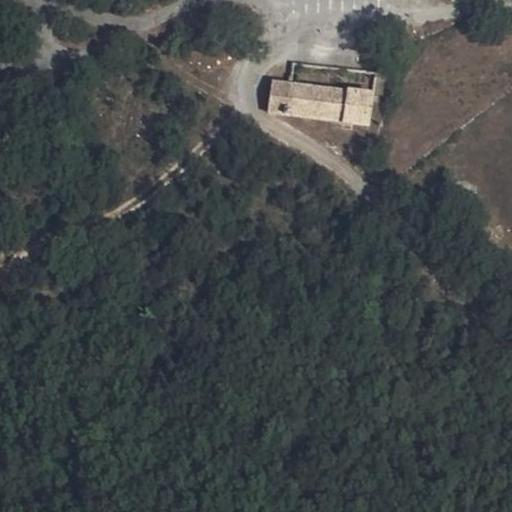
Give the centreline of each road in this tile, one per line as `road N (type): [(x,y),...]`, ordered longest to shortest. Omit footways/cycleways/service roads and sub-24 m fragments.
road 1 (tertiary): [(511,354),(339,169),(248,107),(247,78),(291,20)]
road 2 (track): [(248,107),(149,188),(0,272)]
road 3 (unclassified): [(291,20),(392,21),(501,0)]
road 4 (unclassified): [(152,19),(97,50),(56,60),(53,0)]
